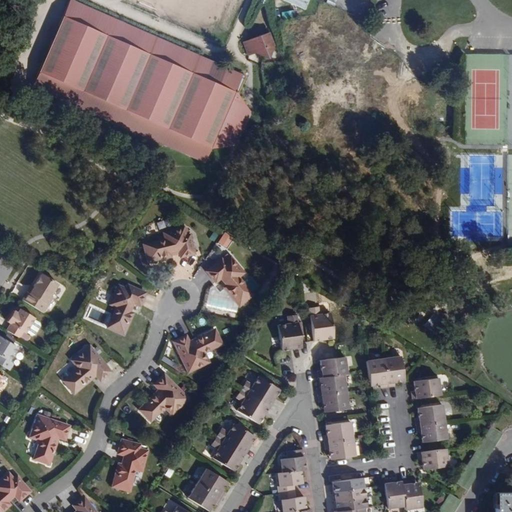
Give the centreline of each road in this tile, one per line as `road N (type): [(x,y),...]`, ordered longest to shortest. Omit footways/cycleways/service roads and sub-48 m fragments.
road 1 (residential): [(179,296),(144,361),(106,400),(84,461),(30,511)]
road 2 (track): [(101,0),(224,53),(248,0)]
road 3 (residential): [(389,0),(391,39),(418,53),(471,29),(487,12)]
road 4 (residential): [(314,471),(395,461),(388,399)]
road 5 (residential): [(226,511),(279,426),(305,407)]
